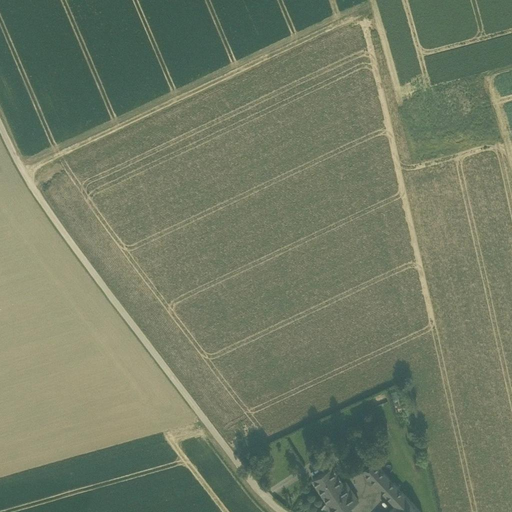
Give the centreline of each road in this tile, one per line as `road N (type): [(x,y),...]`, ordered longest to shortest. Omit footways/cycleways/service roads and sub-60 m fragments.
road 1 (unclassified): [(0,121),(22,172),(70,243),(283,511)]
road 2 (track): [(22,172),(363,11)]
